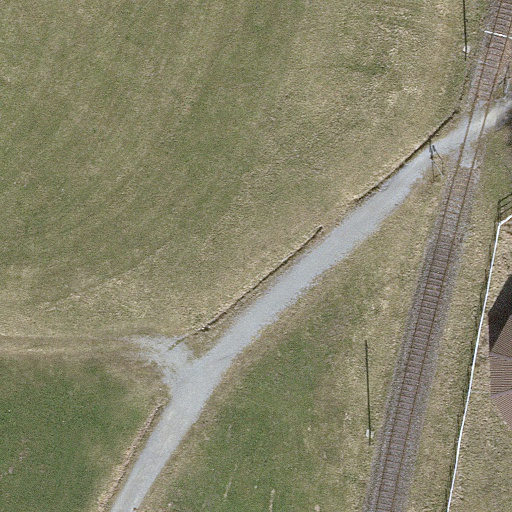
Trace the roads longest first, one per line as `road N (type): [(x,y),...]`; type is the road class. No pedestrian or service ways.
road 1 (unclassified): [(125,511),(204,373),(251,321),(511,101)]
road 2 (track): [(204,373),(175,357),(102,344),(0,345)]
